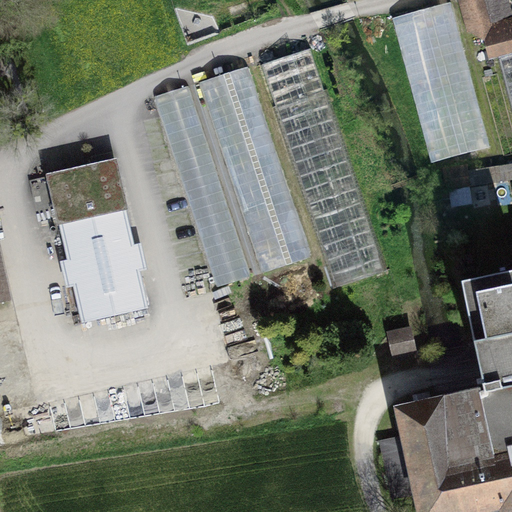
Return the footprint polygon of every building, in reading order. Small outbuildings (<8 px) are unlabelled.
[(511,16),(507,0),(487,0),(496,29),(511,24),(511,16)] [(0,40),(0,89),(13,86),(0,40)] [(114,163),(49,177),(82,326),(148,312),(114,163)] [(511,164),(463,171),(465,189),(511,182),(511,164)] [(0,229),(0,304),(17,301),(0,229)] [(511,273),(460,284),(482,397),(399,414),(404,440),(381,445),(393,502),(416,498),(419,511),(472,511),(499,507),(489,457),(511,452),(511,273)] [(408,327),(385,330),(389,355),(412,351),(408,327)] [(511,511),(511,452),(489,457),(499,507),(500,511),(511,511)]
